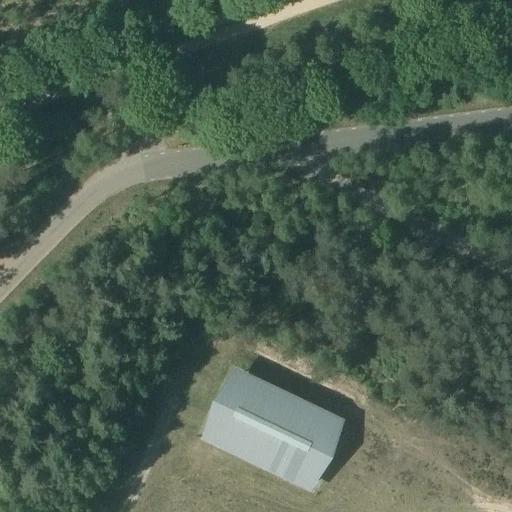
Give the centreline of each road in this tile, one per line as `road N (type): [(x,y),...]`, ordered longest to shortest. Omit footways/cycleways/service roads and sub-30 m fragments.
road 1 (track): [(0,117),(328,0)]
road 2 (track): [(150,140),(211,72),(216,23)]
